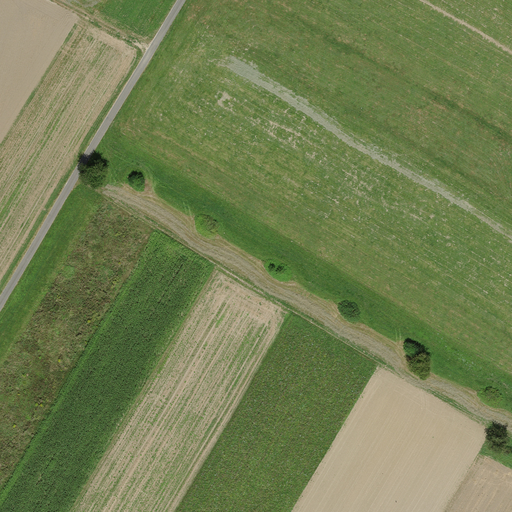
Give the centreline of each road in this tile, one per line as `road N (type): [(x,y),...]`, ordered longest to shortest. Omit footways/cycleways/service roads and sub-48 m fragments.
road 1 (track): [(71,178),(511,441)]
road 2 (unclassified): [(0,301),(181,0)]
